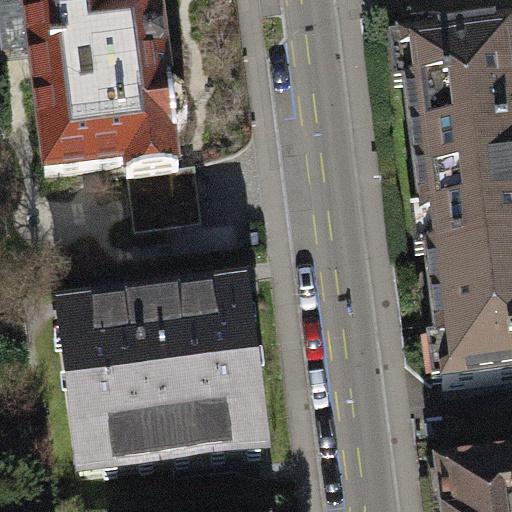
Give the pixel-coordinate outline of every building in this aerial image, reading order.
[(185,98),(175,89),(171,90),(160,1),(111,6),(110,0),(32,0),(23,1),(44,179),(126,169),(128,182),(178,175),(178,172),(174,141),(178,141),(177,132),(181,131),(189,120),(185,98)] [(511,29),(397,44),(425,258),(511,246),(511,29)] [(178,175),(128,182),(133,237),(202,229),(196,171),(178,172),(178,175)] [(511,246),(425,258),(442,390),(511,381),(511,246)] [(136,307),(60,317),(80,476),(265,453),(245,294),(169,303),(169,307),(137,311),(136,307)] [(511,511),(511,466),(436,478),(440,511),(511,511)]
